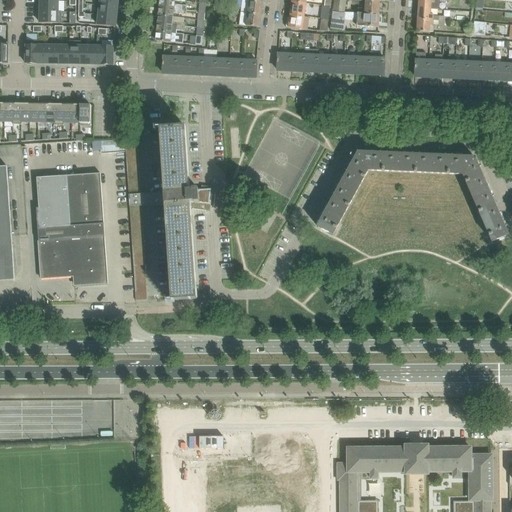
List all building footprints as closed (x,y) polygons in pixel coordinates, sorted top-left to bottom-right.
[(174,0),(159,0),(159,7),(187,10),(187,6),(175,5),(175,0),(174,0)] [(243,0),(241,13),(262,15),(263,3),(243,0)] [(418,0),(418,8),(431,9),(431,3),(434,3),(434,0),(418,0)] [(58,12),(58,11),(58,1),(40,1),(40,12),(58,12)] [(290,14),(304,16),(306,3),(291,1),(290,14)] [(358,8),(357,13),(365,14),(379,15),(379,14),(380,2),(365,1),(365,9),(358,8)] [(118,7),(96,5),(95,15),(98,15),(116,17),(118,7)] [(187,10),(159,7),(158,15),(173,17),(174,14),(186,15),(187,10)] [(431,15),(431,9),(418,8),(417,20),(433,21),(433,15),(431,15)] [(58,12),(40,12),(40,23),(61,23),(62,12),(58,11),(58,12)] [(346,13),(339,12),(332,11),(330,30),(343,31),(346,13)] [(260,28),(262,15),(241,13),(239,25),(260,28)] [(357,26),(378,28),(378,23),(381,23),(381,15),(379,14),(379,15),(365,14),(357,13),(357,26)] [(287,19),(286,27),(288,27),(302,29),(304,16),(290,14),(289,19),(288,19),(287,19)] [(97,25),(115,27),(116,17),(98,15),(97,25)] [(158,15),(157,23),(185,26),(185,23),(173,21),(173,17),(158,15)] [(417,20),(417,31),(418,31),(433,33),(433,26),(433,21),(417,20)] [(185,26),(157,23),(156,31),(171,33),(171,32),(176,33),(177,31),(184,32),(185,26)] [(474,23),(472,35),(485,36),(486,24),(474,23)] [(156,31),(155,41),(170,42),(183,43),(184,35),(176,34),(176,33),(171,32),(171,33),(156,31)] [(443,37),(430,36),(430,43),(430,44),(437,45),(437,40),(439,40),(438,44),(443,44),(443,37)] [(38,41),(26,40),(25,63),(36,64),(37,45),(38,45),(38,41)] [(58,64),(69,64),(70,41),(66,41),(66,46),(59,46),(58,64)] [(81,41),(70,41),(69,64),(80,64),(80,46),(81,46),(81,41)] [(36,64),(47,64),(48,46),(38,45),(37,45),(36,64)] [(59,46),(48,46),(47,64),(58,64),(59,46)] [(80,64),(91,65),(91,46),(81,46),(80,46),(80,64)] [(91,65),(102,65),(102,47),(91,46),(91,65)] [(113,65),(113,47),(102,47),(102,65),(113,65)] [(415,77),(428,77),(429,60),(426,60),(426,53),(416,53),(416,57),(415,66),(415,69),(415,77)] [(277,71),(291,71),(291,54),(278,54),(278,60),(277,60),(277,63),(278,63),(277,71)] [(291,54),(291,71),(304,72),(305,55),(291,54)] [(305,55),(304,72),(317,72),(318,56),(305,55)] [(441,78),(442,61),(442,56),(435,55),(435,60),(429,60),(428,77),(441,78)] [(176,74),(177,57),(164,56),(163,62),(163,66),(163,73),(176,74)] [(331,73),(331,56),(318,56),(317,72),(331,73)] [(344,73),(345,57),(331,56),(331,73),(344,73)] [(176,74),(189,75),(190,58),(177,57),(176,74)] [(357,74),(358,57),(345,57),(344,73),(357,74)] [(370,75),(371,58),(358,57),(357,74),(370,75)] [(190,58),(189,75),(203,75),(203,58),(190,58)] [(203,58),(203,75),(216,76),(217,59),(203,58)] [(384,75),(384,58),(371,58),(370,75),(384,75)] [(230,59),(217,59),(216,76),(229,76),(230,59)] [(229,76),(243,77),(243,60),(230,59),(229,76)] [(256,78),(257,61),(256,60),(243,60),(243,77),(256,78)] [(455,78),(456,61),(442,61),(441,78),(455,78)] [(455,78),(468,79),(469,62),(456,61),(455,78)] [(469,62),(468,79),(481,80),(482,63),(469,62)] [(481,80),(494,80),(495,63),(482,63),(481,80)] [(494,80),(508,81),(508,64),(495,63),(494,80)] [(5,104),(5,122),(5,126),(12,126),(12,124),(13,122),(13,104),(5,104)] [(13,122),(12,124),(22,125),(22,122),(22,104),(13,104),(13,122)] [(30,104),(22,104),(22,122),(30,122),(30,104)] [(39,104),(30,104),(30,122),(38,122),(39,104)] [(46,123),(47,104),(39,104),(38,122),(46,123)] [(55,104),(47,104),(46,123),(54,123),(55,123),(55,104)] [(64,105),(55,104),(55,123),(54,123),(54,125),(64,125),(64,123),(64,105)] [(72,123),(72,105),(64,105),(64,123),(72,123)] [(72,105),(72,123),(80,123),(80,105),(72,105)] [(91,105),(80,105),(80,123),(80,126),(90,126),(91,105)] [(167,193),(154,194),(155,205),(167,204),(174,299),(174,300),(171,300),(168,300),(168,301),(174,301),(195,299),(195,297),(194,297),(188,209),(191,209),(206,211),(210,212),(212,196),(212,189),(206,189),(202,190),(198,190),(198,189),(193,190),(190,190),(187,191),(183,129),(184,129),(184,127),(183,127),(163,128),(157,129),(160,129),(162,129),(163,130),(167,193)] [(486,230),(488,233),(492,242),(508,235),(503,222),(505,221),(503,216),(501,217),(489,192),(491,191),(489,187),(487,187),(474,158),(467,157),(468,155),(462,155),(462,157),(435,156),(435,154),(430,154),(430,155),(402,154),(402,152),(397,152),(397,154),(370,153),(370,151),(365,151),(365,153),(358,153),(342,181),(340,180),(338,184),(339,185),(327,209),(325,209),(322,213),(324,214),(317,226),(333,235),(338,226),(340,223),(368,171),(462,175),(486,230)] [(0,166),(0,267),(13,267),(14,280),(15,280),(7,166),(0,166)] [(108,284),(100,173),(67,176),(70,226),(38,228),(41,278),(74,276),(75,285),(108,283),(108,284)] [(36,208),(38,228),(70,226),(67,176),(37,178),(39,208),(36,208)] [(304,253),(302,256),(302,257),(300,260),(305,262),(306,261),(308,256),(304,253)] [(348,464),(338,464),(338,480),(340,480),(340,511),(378,511),(378,509),(373,509),(373,500),(361,501),(361,472),(370,472),(370,475),(371,475),(371,479),(378,479),(378,472),(379,472),(401,471),(406,471),(406,474),(411,474),(416,474),(422,474),(428,474),(428,471),(453,471),(453,478),(460,478),(460,471),(470,471),(470,501),(453,501),(453,511),(490,511),(490,500),(492,500),(491,455),(470,456),(470,448),(427,448),(427,446),(426,446),(425,445),(424,445),(424,446),(416,446),(409,446),(408,445),(408,446),(407,446),(406,446),(406,448),(348,449),(348,464)] [(275,464),(264,465),(264,487),(275,487),(275,464)] [(286,464),(275,464),(275,487),(286,487),(286,464)] [(297,464),(286,464),(286,487),(297,487),(297,464)] [(308,464),(297,464),(297,487),(308,487),(308,464)] [(322,464),(308,464),(308,487),(322,487),(322,464)] [(210,465),(194,465),(194,487),(210,487),(210,465)] [(221,465),(210,465),(210,487),(221,487),(221,465)] [(232,465),(221,465),(221,487),(232,487),(232,465)] [(243,465),(232,465),(232,487),(243,487),(243,465)] [(253,465),(243,465),(243,487),(253,487),(253,465)] [(264,465),(253,465),(253,487),(264,487),(264,465)]
